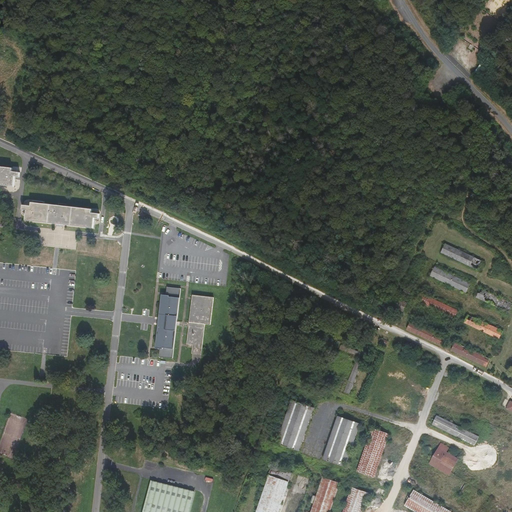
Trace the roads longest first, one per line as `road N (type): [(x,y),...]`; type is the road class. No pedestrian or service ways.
road 1 (unclassified): [(105,190),(511,390)]
road 2 (track): [(511,267),(463,222),(475,169),(443,88),(465,56)]
road 3 (unclassified): [(511,132),(425,39),(400,0)]
road 4 (unclassified): [(418,428),(330,402),(309,457)]
road 5 (unknown): [(101,461),(204,488),(203,511)]
